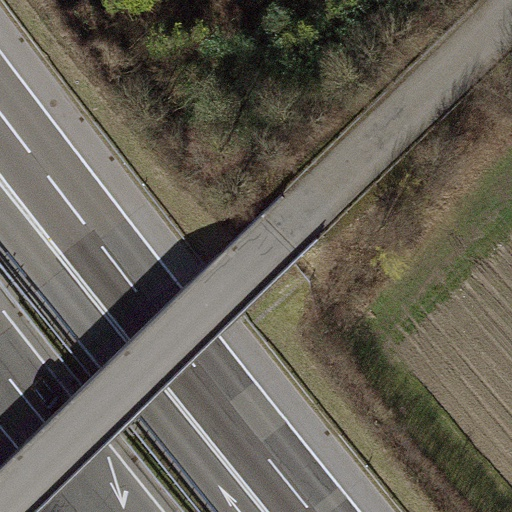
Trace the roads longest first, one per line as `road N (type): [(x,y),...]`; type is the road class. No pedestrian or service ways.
road 1 (residential): [(511,21),(0,505)]
road 2 (motorway): [(293,511),(2,154)]
road 3 (motorway): [(0,395),(93,511)]
